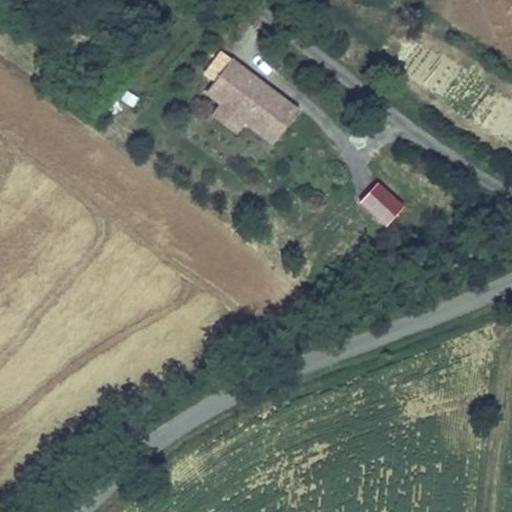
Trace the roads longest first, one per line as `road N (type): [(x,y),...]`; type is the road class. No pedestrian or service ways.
road 1 (tertiary): [(511,280),(205,406),(128,461),(75,511)]
road 2 (track): [(259,0),(405,117),(511,169)]
